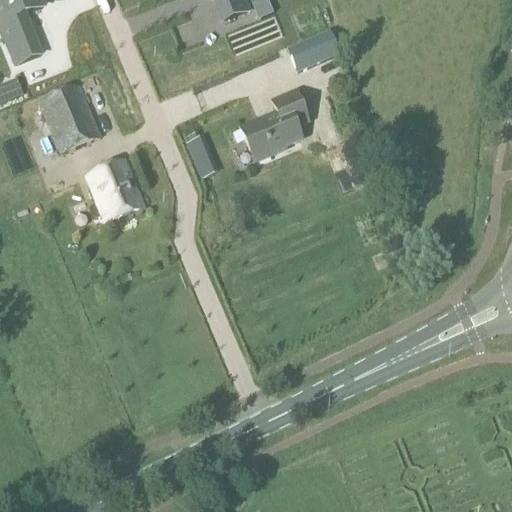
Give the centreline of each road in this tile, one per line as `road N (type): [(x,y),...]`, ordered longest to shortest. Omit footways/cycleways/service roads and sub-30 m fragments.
road 1 (residential): [(262,427),(181,243),(186,192),(106,0)]
road 2 (secondary): [(84,511),(262,427)]
road 3 (secondary): [(262,427),(411,355)]
road 4 (secondary): [(510,283),(435,327),(411,355)]
